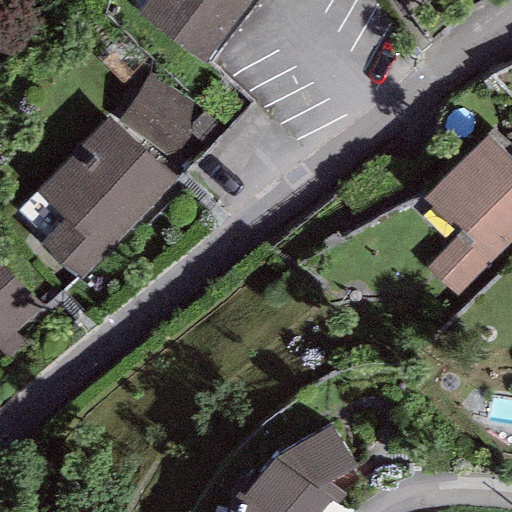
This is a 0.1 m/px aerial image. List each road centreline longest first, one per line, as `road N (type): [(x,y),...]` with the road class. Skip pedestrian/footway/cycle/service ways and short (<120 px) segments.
road 1 (tertiary): [(0,445),(280,205),(511,37)]
road 2 (residential): [(511,494),(414,491),(366,511)]
